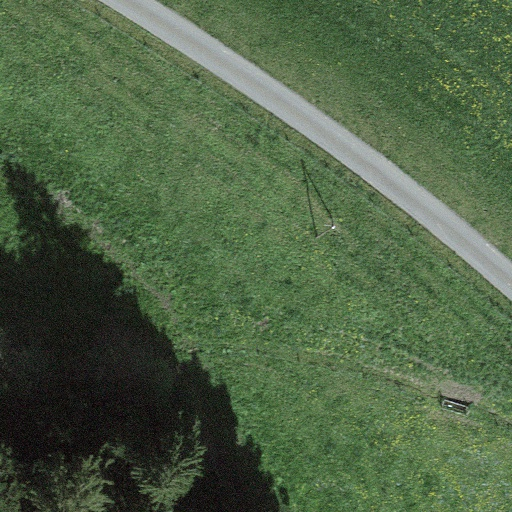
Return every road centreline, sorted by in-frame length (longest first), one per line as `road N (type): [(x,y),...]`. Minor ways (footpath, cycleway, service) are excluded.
road 1 (track): [(511,396),(305,333),(0,361)]
road 2 (unclassified): [(511,287),(268,94),(124,0)]
road 3 (track): [(173,345),(257,511)]
